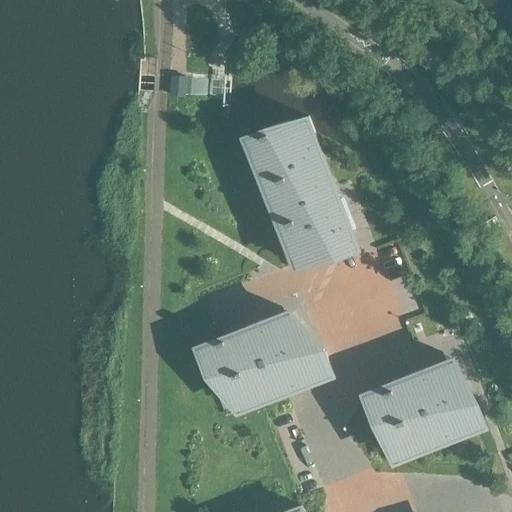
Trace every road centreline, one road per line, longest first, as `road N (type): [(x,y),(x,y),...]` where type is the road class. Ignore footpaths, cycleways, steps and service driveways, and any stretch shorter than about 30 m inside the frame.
road 1 (tertiary): [(299,0),(422,90),(511,227)]
road 2 (tertiary): [(511,157),(445,74),(354,0)]
road 3 (residential): [(211,315),(277,290),(336,314),(356,343),(344,384)]
road 4 (residential): [(358,499),(453,500),(480,511)]
road 5 (residential): [(344,384),(331,433),(358,499)]
road 6 (residential): [(344,384),(457,341)]
